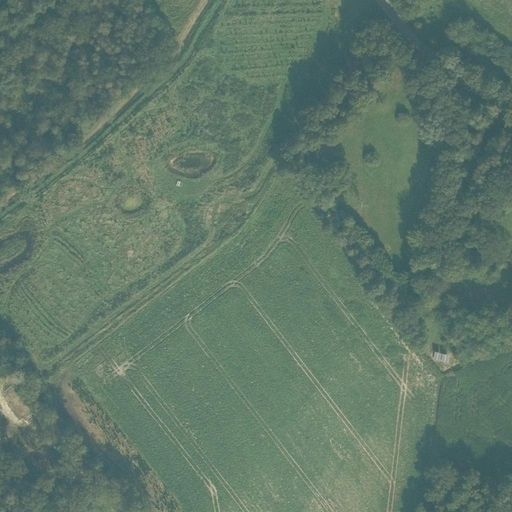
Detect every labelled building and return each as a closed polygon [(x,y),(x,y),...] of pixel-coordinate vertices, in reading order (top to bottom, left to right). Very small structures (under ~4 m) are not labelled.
[(162,10),(172,18),(177,12),(166,4),(162,10)] [(433,358),(448,363),(450,355),(436,350),(433,358)] [(51,401),(26,371),(19,377),(44,407),(51,401)] [(0,385),(0,386),(7,400),(14,396),(12,394),(20,389),(16,381),(8,386),(6,382),(0,385)] [(15,415),(14,415),(18,422),(25,418),(22,411),(24,410),(20,404),(12,409),(15,415)]
